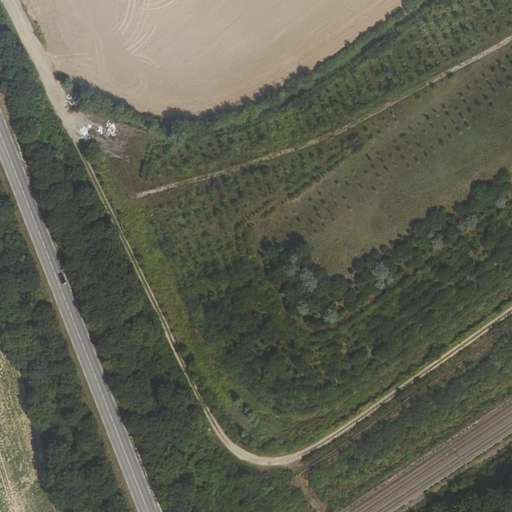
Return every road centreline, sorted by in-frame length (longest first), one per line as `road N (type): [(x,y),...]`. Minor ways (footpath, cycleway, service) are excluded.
road 1 (track): [(62,114),(212,423),(250,459),(299,455),(336,434),(511,310)]
road 2 (secondary): [(0,130),(149,511)]
road 3 (unclassified): [(62,114),(7,0)]
